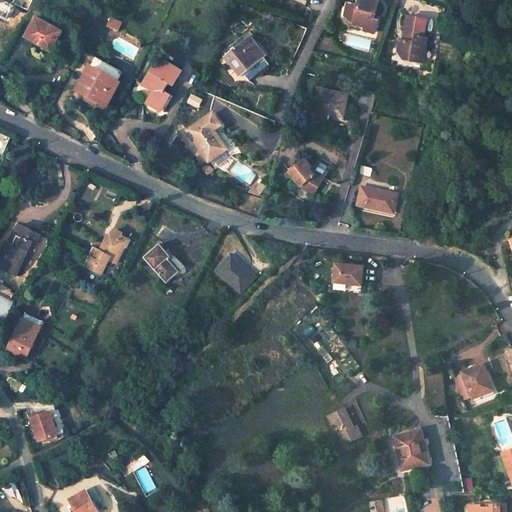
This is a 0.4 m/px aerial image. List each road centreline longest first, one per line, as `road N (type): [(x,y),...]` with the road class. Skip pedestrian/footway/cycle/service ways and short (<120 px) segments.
road 1 (residential): [(0,118),(247,225),(453,260),(487,280),(511,320)]
road 2 (residential): [(0,393),(39,511)]
